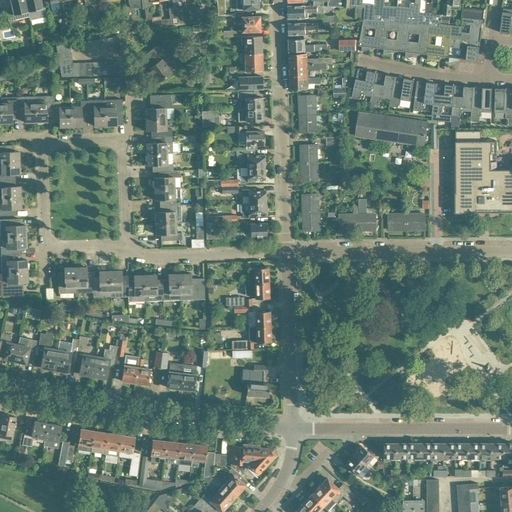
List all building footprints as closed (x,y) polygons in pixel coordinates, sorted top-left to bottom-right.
[(30,16),(26,0),(10,0),(14,15),(7,16),(8,21),(30,16)] [(45,15),(41,0),(26,0),(30,16),(30,19),(45,15)] [(64,9),(62,0),(50,0),(51,2),(52,11),(64,9)] [(151,2),(150,0),(128,0),(129,3),(130,6),(132,8),(135,8),(143,7),(143,8),(145,8),(146,20),(152,19),(151,2)] [(178,0),(178,2),(177,2),(178,6),(179,12),(175,13),(170,14),(170,18),(172,18),(173,26),(198,22),(197,20),(198,20),(196,7),(195,7),(195,2),(183,4),(182,0),(178,0)] [(261,2),(260,0),(236,0),(237,10),(260,9),(259,2),(261,2)] [(351,0),(351,7),(365,8),(363,18),(376,19),(376,0),(351,0)] [(376,0),(376,19),(419,24),(419,23),(420,12),(421,0),(376,0)] [(420,12),(419,23),(439,26),(441,15),(432,14),(433,2),(439,2),(438,0),(421,0),(420,12)] [(442,14),(441,22),(449,23),(450,15),(451,15),(452,8),(460,8),(460,0),(448,0),(448,4),(445,3),(444,14),(442,14)] [(314,6),(288,6),(289,18),(309,18),(309,12),(317,12),(317,14),(325,13),(325,11),(332,10),(332,6),(328,6),(322,6),(318,6),(314,6)] [(484,10),(464,8),(463,17),(483,19),(484,10)] [(511,9),(503,8),(500,32),(510,34),(511,30),(511,9)] [(260,24),(259,16),(242,17),(243,15),(242,15),(232,15),(232,17),(234,17),(234,23),(241,23),(242,31),(260,31),(260,30),(261,30),(261,24),(260,24)] [(481,42),(483,19),(463,17),(462,24),(470,25),(469,33),(461,32),(462,26),(452,25),(450,38),(481,42)] [(173,26),(172,18),(170,18),(163,19),(164,27),(173,26)] [(164,27),(163,19),(153,21),(153,29),(164,27)] [(372,49),(372,48),(383,49),(386,22),(365,19),(361,46),(362,46),(362,51),(361,51),(361,52),(372,49)] [(309,35),(309,29),(319,29),(319,22),(309,22),(309,23),(289,23),(289,35),(309,35)] [(394,52),(394,51),(394,52),(394,50),(405,52),(408,25),(386,22),(383,49),(384,49),(383,54),(394,52)] [(438,57),(437,57),(437,56),(448,57),(449,47),(450,38),(452,25),(441,23),(440,29),(430,27),(427,55),(428,55),(427,59),(427,60),(438,57)] [(416,55),(416,54),(415,54),(416,53),(427,55),(430,27),(408,25),(405,52),(406,52),(405,56),(405,57),(416,55)] [(118,37),(120,50),(127,49),(125,36),(118,37)] [(262,51),(261,36),(242,36),(242,45),(245,45),(245,52),(262,51)] [(328,46),(328,44),(306,44),(306,38),(290,39),(290,51),(330,50),(330,46),(328,46)] [(478,61),(481,42),(450,38),(449,47),(462,48),(461,59),(478,61)] [(340,39),(340,50),(352,50),(357,50),(357,49),(357,39),(340,39)] [(71,51),(70,43),(57,45),(58,54),(71,51)] [(172,71),(164,61),(169,58),(163,49),(143,64),(147,70),(145,71),(149,76),(153,74),(159,82),(172,71)] [(72,57),(71,51),(58,54),(59,60),(72,57)] [(262,71),(262,51),(245,52),(245,53),(242,53),(242,61),(245,61),(245,71),(262,71)] [(336,63),(336,58),(332,59),(332,57),(320,57),(320,58),(308,58),(308,53),(290,53),(290,65),(329,64),(329,63),(336,63)] [(74,76),(74,63),(72,63),(72,57),(59,60),(62,76),(74,76)] [(48,67),(46,58),(38,60),(38,61),(34,62),(36,70),(48,67)] [(309,77),(308,70),(329,69),(329,64),(290,65),(291,78),(309,77)] [(372,96),(375,83),(378,73),(368,70),(367,74),(365,73),(362,80),(356,78),(352,98),(360,99),(362,94),(372,96)] [(0,80),(17,77),(16,72),(0,74),(0,80)] [(391,101),(394,87),(396,76),(386,75),(386,78),(383,77),(380,84),(375,83),(372,96),(370,102),(378,104),(381,98),(390,101),(391,101)] [(263,76),(239,77),(239,90),(246,90),(263,89),(263,76)] [(350,87),(352,76),(343,77),(343,87),(350,87)] [(309,89),(309,83),(321,83),(321,77),(309,77),(291,78),(291,89),(309,89)] [(411,101),(414,80),(405,78),(404,82),(401,81),(399,88),(394,87),(391,101),(390,101),(389,106),(398,108),(401,99),(411,101)] [(434,104),(435,94),(437,83),(427,82),(427,85),(424,85),(422,92),(416,91),(413,110),(422,112),(424,103),(433,104),(434,104)] [(453,106),(454,96),(455,85),(446,84),(445,88),(442,87),(440,94),(435,94),(434,104),(433,104),(432,113),(441,114),(443,106),(452,106),(453,106)] [(473,108),(473,97),(474,87),(464,86),(464,90),(461,89),(459,96),(454,96),(453,106),(452,106),(452,115),(459,116),(461,108),(470,108),(473,108)] [(347,96),(347,87),(334,88),(334,97),(347,96)] [(470,117),(469,121),(479,122),(480,118),(481,112),(492,112),(493,88),(483,87),(483,91),(480,91),(478,98),(473,97),(473,108),(470,108),(470,117)] [(511,98),(509,99),(508,92),(506,92),(506,88),(496,88),(495,112),(505,113),(506,118),(511,118),(511,98)] [(264,109),(264,102),(262,102),(262,97),(253,97),(253,91),(238,91),(238,98),(240,98),(240,110),(264,109)] [(317,114),(316,94),(299,95),(300,114),(317,114)] [(53,101),(53,95),(35,96),(36,122),(47,122),(47,117),(53,117),(54,117),(53,101)] [(171,108),(171,95),(150,95),(150,108),(145,109),(146,119),(167,119),(167,108),(171,108)] [(36,122),(35,96),(18,97),(18,118),(25,118),(25,122),(36,122)] [(18,118),(18,97),(1,97),(1,102),(2,123),(13,123),(12,118),(18,118)] [(105,126),(105,99),(88,100),(88,121),(94,121),(94,126),(105,126)] [(123,125),(122,99),(105,99),(105,126),(123,125)] [(88,121),(88,100),(81,100),(81,105),(70,106),(71,127),(82,127),(82,121),(88,121)] [(71,127),(70,106),(60,106),(60,101),(53,101),(54,117),(53,117),(53,122),(59,122),(60,127),(71,127)] [(264,116),(264,109),(240,110),(238,110),(239,121),(263,121),(263,116),(264,116)] [(219,110),(202,111),(203,127),(219,126),(219,110)] [(424,145),(428,121),(360,112),(356,135),(424,145)] [(330,114),(330,124),(339,124),(339,113),(330,114)] [(318,132),(317,117),(317,114),(300,114),(300,132),(318,132)] [(167,129),(167,119),(146,119),(146,131),(151,130),(151,137),(172,136),(172,129),(167,129)] [(265,143),(265,138),(264,138),(264,130),(246,131),(246,146),(247,149),(247,150),(254,150),(254,149),(257,149),(257,145),(264,145),(264,143),(265,143)] [(481,131),(456,131),(456,192),(455,192),(456,213),(511,212),(511,169),(497,169),(497,141),(481,141),(481,131)] [(180,151),(180,143),(178,141),(173,142),(172,136),(151,137),(151,143),(147,143),(147,144),(147,154),(173,153),(179,153),(180,151)] [(343,144),(343,136),(327,137),(327,145),(343,144)] [(319,162),(318,144),(302,144),(302,163),(319,162)] [(0,163),(19,163),(19,152),(14,152),(14,145),(0,145),(0,163)] [(264,161),(264,155),(254,155),(254,150),(247,150),(247,149),(236,149),(236,156),(241,156),(241,160),(247,160),(247,168),(265,168),(265,165),(266,165),(266,162),(264,161)] [(174,170),(173,153),(147,154),(147,165),(152,165),(152,171),(159,171),(174,170)] [(320,181),(319,162),(302,163),(303,181),(320,181)] [(19,174),(19,163),(0,163),(0,180),(15,180),(15,174),(19,174)] [(265,179),(265,173),(266,173),(266,170),(265,169),(265,168),(247,168),(247,175),(242,175),(242,182),(255,181),(255,180),(265,179)] [(175,188),(175,187),(175,177),(180,177),(180,170),(174,170),(159,171),(159,177),(154,177),(154,189),(175,188)] [(15,186),(15,180),(0,180),(0,195),(0,198),(20,197),(20,186),(15,186)] [(181,205),(180,188),(180,187),(175,187),(175,188),(154,189),(154,200),(159,199),(160,206),(181,205)] [(407,192),(407,189),(402,189),(402,188),(389,188),(389,198),(395,198),(395,193),(402,193),(402,192),(407,192)] [(266,203),(266,201),(267,200),(267,197),(266,197),(265,191),(256,191),(256,189),(242,189),(242,196),(248,196),(248,204),(266,203)] [(319,212),(319,211),(319,193),(303,194),(304,212),(319,212)] [(21,208),(20,197),(0,198),(0,208),(0,215),(16,215),(16,208),(21,208)] [(266,215),(266,209),(267,208),(267,205),(266,205),(266,203),(248,204),(248,211),(243,211),(243,218),(256,217),(256,215),(266,215)] [(182,222),(181,205),(160,206),(160,212),(155,212),(155,223),(177,223),(182,222)] [(320,230),(320,215),(319,212),(304,212),(304,231),(320,230)] [(407,229),(407,213),(388,214),(389,230),(407,229)] [(426,229),(425,213),(407,213),(407,229),(426,229)] [(358,230),(358,214),(339,214),(340,230),(358,230)] [(377,230),(376,214),(358,214),(358,230),(377,230)] [(26,237),(26,225),(21,225),(20,219),(0,219),(0,226),(0,237),(26,237)] [(177,232),(177,223),(155,223),(156,234),(161,234),(161,240),(182,240),(182,232),(177,232)] [(215,233),(215,223),(206,223),(207,239),(225,239),(225,233),(215,233)] [(268,230),(268,225),(267,225),(266,223),(250,224),(251,231),(235,231),(235,238),(251,237),(251,238),(267,237),(267,230),(268,230)] [(21,254),(21,247),(26,247),(26,237),(0,237),(1,255),(21,254)] [(27,271),(26,260),(22,260),(21,254),(1,255),(1,272),(27,271)] [(269,282),(268,267),(250,268),(250,261),(238,262),(238,268),(248,268),(249,283),(269,282)] [(76,293),(75,267),(64,267),(64,273),(58,273),(58,293),(76,293)] [(93,292),(93,276),(93,271),(87,271),(86,267),(75,267),(76,293),(93,292)] [(27,282),(27,271),(1,272),(2,295),(22,295),(22,282),(27,282)] [(110,297),(110,271),(99,271),(99,276),(93,276),(93,292),(94,297),(110,297)] [(128,296),(128,280),(128,275),(121,275),(121,271),(110,271),(110,297),(128,296)] [(180,300),(179,274),(168,274),(168,279),(162,279),(163,300),(180,300)] [(204,299),(204,278),(191,279),(191,274),(179,274),(180,300),(204,299)] [(145,301),(145,275),(134,275),(134,280),(128,280),(128,296),(128,301),(145,301)] [(163,300),(162,279),(156,279),(156,275),(145,275),(145,301),(163,300)] [(269,298),(269,282),(249,283),(245,283),(246,296),(255,295),(255,298),(269,298)] [(49,290),(49,302),(57,302),(57,290),(49,290)] [(16,314),(17,305),(10,303),(8,312),(16,314)] [(27,308),(25,317),(39,320),(41,310),(27,308)] [(270,326),(270,311),(253,311),(253,319),(248,320),(249,326),(270,326)] [(271,341),(270,326),(249,326),(249,340),(232,340),(232,349),(253,348),(253,342),(271,341)] [(54,370),(58,348),(51,347),(53,336),(52,334),(51,333),(50,332),(46,331),(46,333),(41,333),(37,355),(43,356),(41,368),(54,370)] [(14,361),(18,343),(11,341),(11,334),(2,332),(0,339),(0,340),(0,341),(0,350),(4,352),(2,358),(14,361)] [(123,356),(126,340),(125,340),(126,334),(120,333),(118,346),(116,355),(123,356)] [(92,376),(96,355),(89,354),(90,346),(86,345),(87,337),(79,336),(79,339),(75,362),(81,363),(79,374),(92,376)] [(18,343),(14,361),(15,361),(15,363),(21,365),(21,363),(26,364),(27,357),(34,358),(37,341),(29,339),(20,337),(18,343)] [(79,339),(73,338),(72,343),(66,342),(65,350),(58,348),(54,370),(68,372),(69,361),(75,362),(79,339)] [(114,368),(116,355),(118,346),(111,345),(110,349),(105,348),(103,356),(96,355),(92,376),(106,378),(107,367),(114,368)] [(206,367),(207,351),(200,350),(199,366),(206,367)] [(167,369),(169,353),(162,352),(160,368),(167,369)] [(134,383),(137,366),(139,358),(139,357),(126,355),(122,381),(134,383)] [(311,363),(311,357),(304,357),(303,357),(304,369),(305,369),(311,369),(311,363)] [(148,385),(151,368),(143,367),(144,359),(139,358),(137,366),(134,383),(148,385)] [(181,389),(184,364),(170,362),(167,388),(181,389)] [(194,391),(197,366),(184,364),(181,389),(194,391)] [(247,382),(246,395),(269,397),(270,383),(266,383),(266,373),(268,373),(268,365),(253,365),(253,370),(253,372),(249,372),(248,382),(247,382)] [(0,438),(11,441),(12,436),(16,417),(2,415),(0,425),(0,438)] [(45,439),(48,423),(35,420),(32,435),(22,433),(18,451),(25,452),(26,445),(31,446),(33,439),(35,440),(35,437),(45,439)] [(58,449),(62,425),(48,423),(45,439),(44,446),(58,449)] [(91,447),(94,431),(80,429),(77,449),(91,452),(92,447),(91,447)] [(105,449),(107,433),(94,431),(91,447),(92,447),(93,452),(103,453),(105,449)] [(118,456),(121,435),(107,433),(105,449),(104,454),(118,456)] [(133,452),(135,438),(121,435),(118,456),(131,458),(130,466),(131,466),(130,473),(133,473),(132,475),(137,476),(140,455),(140,453),(133,452)] [(164,457),(166,441),(152,440),(151,455),(150,462),(158,463),(159,456),(164,457)] [(68,444),(69,444),(69,442),(63,441),(58,465),(64,466),(68,444)] [(177,465),(179,443),(166,441),(164,457),(164,463),(177,465)] [(511,458),(511,442),(503,443),(502,458),(511,458)] [(191,466),(192,460),(193,444),(179,443),(177,465),(191,466)] [(260,448),(260,445),(243,443),(243,446),(232,446),(231,463),(243,465),(244,461),(249,461),(247,463),(258,473),(275,455),(273,449),(260,448)] [(395,458),(395,443),(383,443),(383,451),(383,456),(383,458),(395,458)] [(407,458),(407,443),(395,443),(395,458),(407,458)] [(419,458),(419,443),(407,443),(407,458),(419,458)] [(431,458),(431,443),(419,443),(419,458),(431,458)] [(443,458),(443,443),(431,443),(431,458),(443,458)] [(455,458),(455,443),(443,443),(443,458),(455,458)] [(467,458),(467,443),(455,443),(455,458),(467,458)] [(478,458),(479,443),(467,443),(467,458),(478,458)] [(490,458),(491,443),(479,443),(478,458),(490,458)] [(502,458),(503,443),(491,443),(490,458),(502,458)] [(72,460),(75,446),(69,444),(68,444),(64,466),(63,475),(68,476),(71,460),(72,460)] [(206,461),(208,446),(193,444),(192,460),(191,466),(198,467),(199,461),(206,461)] [(383,456),(383,451),(368,451),(361,446),(353,455),(365,465),(373,456),(383,456)] [(365,465),(353,455),(345,464),(357,474),(365,465)] [(146,478),(149,456),(143,456),(139,486),(156,489),(161,490),(162,481),(157,480),(146,478)] [(443,476),(443,470),(443,466),(438,466),(438,470),(433,470),(433,476),(443,476)] [(245,485),(248,482),(232,467),(229,470),(232,474),(225,482),(238,494),(239,495),(243,491),(242,490),(246,486),(245,485)] [(210,476),(203,478),(204,480),(208,484),(213,479),(210,476)] [(339,489),(327,477),(323,482),(321,481),(317,485),(336,502),(336,503),(343,496),(349,501),(355,494),(343,484),(339,489)] [(176,487),(189,483),(189,480),(176,478),(175,482),(175,485),(176,487)] [(175,485),(175,482),(162,481),(161,490),(175,485)] [(238,494),(225,482),(217,491),(232,504),(235,501),(235,498),(238,494)] [(336,502),(317,485),(314,489),(314,491),(310,495),(323,507),(324,507),(327,510),(328,511),(328,510),(336,502)] [(511,500),(511,485),(499,486),(500,501),(511,500)] [(370,494),(374,490),(369,486),(366,490),(370,494)] [(478,503),(477,488),(470,489),(470,495),(471,501),(471,503),(473,503),(473,504),(478,503)] [(232,504),(217,491),(213,496),(211,494),(207,497),(204,494),(199,500),(212,511),(217,511),(219,510),(221,511),(223,511),(226,509),(228,508),(232,504)] [(171,502),(163,494),(159,496),(158,497),(154,502),(160,508),(164,511),(171,502)] [(318,511),(323,507),(310,495),(307,499),(305,498),(301,503),(310,511),(318,511)] [(412,511),(413,499),(403,499),(402,511),(412,511)] [(423,511),(424,499),(413,499),(412,511),(423,511)] [(212,511),(199,500),(191,508),(195,511),(212,511)] [(511,511),(511,500),(500,501),(500,511),(511,511)] [(156,511),(160,508),(154,502),(147,511),(148,511),(156,511)] [(294,511),(310,511),(301,503),(298,506),(298,508),(295,511),(294,511)] [(471,503),(470,504),(470,507),(470,511),(478,511),(478,503),(473,504),(473,503),(471,503)]
